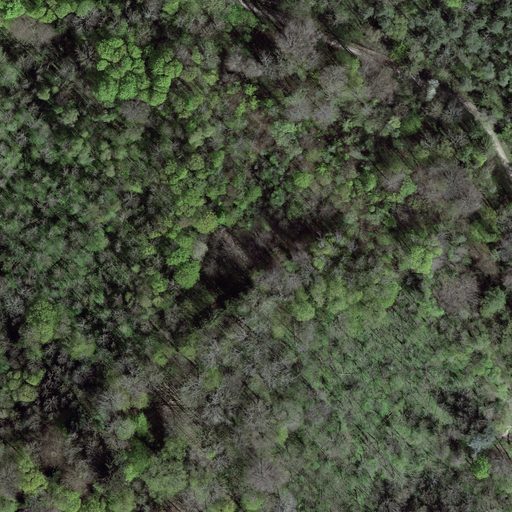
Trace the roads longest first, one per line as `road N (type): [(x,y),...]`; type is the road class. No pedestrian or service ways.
road 1 (track): [(0,459),(341,204)]
road 2 (track): [(242,0),(422,76),(474,107),(511,168)]
